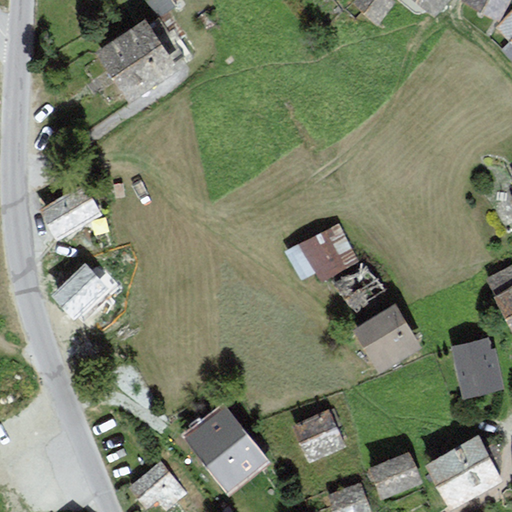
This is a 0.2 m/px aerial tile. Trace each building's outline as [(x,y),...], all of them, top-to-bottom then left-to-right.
[(398,3),(394,0),(356,0),(354,2),(379,24),(398,3)] [(412,0),(430,15),(443,0),(412,0)] [(508,0),(464,0),(500,17),(508,0)] [(511,10),(492,32),(511,49),(511,10)] [(174,65),(143,22),(100,53),(131,96),(160,75),(174,65)] [(85,187),(44,209),(60,236),(100,214),(85,187)] [(340,223),(285,252),(300,280),(313,273),(318,283),(360,261),(340,223)] [(358,262),(328,287),(351,316),(382,291),(358,262)] [(511,263),(483,278),(511,331),(511,263)] [(85,264),(53,292),(74,315),(89,301),(105,287),(85,264)] [(395,302),(351,329),(377,371),(421,345),(395,302)] [(490,338),(448,348),(460,400),(502,390),(490,338)] [(206,423),(188,437),(226,487),(263,459),(224,409),(206,423)] [(328,412),(289,428),(305,464),(344,448),(328,412)] [(476,436),(425,464),(448,507),(499,479),(476,436)] [(404,453),(363,470),(377,504),(418,487),(404,453)] [(162,462),(131,487),(146,505),(159,495),(162,500),(166,505),(184,491),(162,462)] [(366,511),(357,485),(323,497),(328,511),(366,511)] [(88,511),(74,494),(51,511),(52,511),(88,511)]
